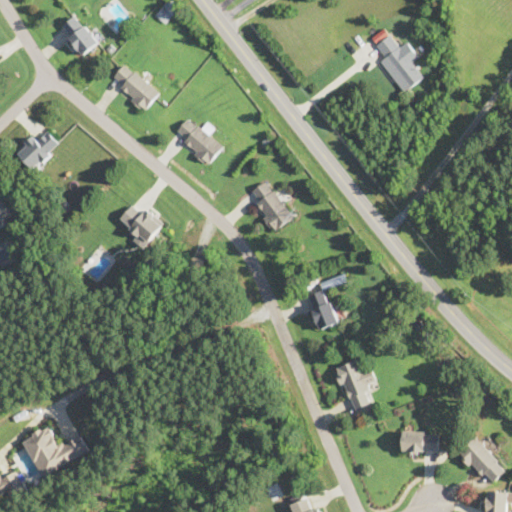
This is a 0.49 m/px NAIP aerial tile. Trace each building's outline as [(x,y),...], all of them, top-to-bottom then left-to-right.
[(165,21),(179,6),(172,0),(168,0),(157,13),(165,21)] [(101,40),(77,13),(61,27),(85,54),(101,40)] [(382,60),(405,91),(425,77),(414,61),(420,56),(409,41),(400,47),(389,31),(375,41),(386,57),(382,60)] [(112,78),(145,109),(160,94),(127,62),(112,78)] [(216,128),(207,121),(202,127),(188,117),(174,135),(210,163),(224,144),(211,135),(216,128)] [(36,132),(17,151),(36,169),(62,143),(49,130),(41,137),(36,132)] [(248,194),(276,229),(294,215),(266,179),(248,194)] [(0,195),(0,225),(17,215),(3,194),(0,195)] [(140,209),(133,204),(120,219),(147,243),(165,222),(144,204),(140,209)] [(322,328),(341,320),(326,287),(307,296),(322,328)] [(362,368),(357,358),(336,368),(354,409),(375,400),(368,384),(378,380),(371,364),(362,368)] [(91,451),(82,433),(60,445),(49,425),(23,439),(43,477),(91,451)] [(440,430),(404,430),(404,451),(440,451),(440,430)] [(461,453),(491,484),(507,468),(478,437),(461,453)] [(0,499),(27,486),(19,470),(5,477),(1,470),(0,470),(0,499)] [(507,511),(509,490),(489,489),(487,511),(507,511)] [(322,511),(319,504),(312,507),(307,496),(289,504),(292,511),(322,511)]
